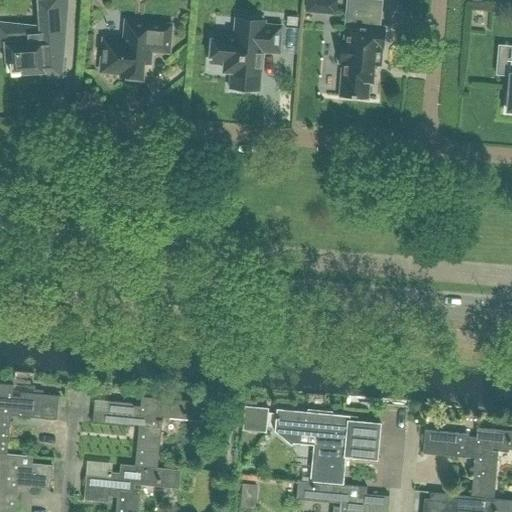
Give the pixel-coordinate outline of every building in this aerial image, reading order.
[(40,28),(0,24),(0,44),(10,46),(12,73),(43,71),(42,73),(59,74),(61,52),(63,52),(67,3),(43,1),(40,28)] [(237,38),(214,36),(211,61),(227,63),(226,71),(232,71),(230,89),(244,90),(245,88),(258,89),(262,51),(280,53),(282,27),(264,25),(264,22),(238,20),(237,38)] [(122,74),(121,78),(143,79),(145,63),(151,63),(152,51),(170,53),(172,25),(126,21),(124,41),(104,39),(101,72),(122,74)] [(342,43),(340,62),(344,63),(341,96),(368,98),(370,81),(373,82),(374,65),(381,66),(382,48),(384,48),(386,29),(347,25),(346,43),(342,43)] [(0,452),(8,453),(12,410),(20,411),(19,417),(58,420),(60,395),(22,392),(21,397),(13,396),(15,384),(0,383),(0,452)] [(140,423),(136,465),(159,467),(163,423),(163,420),(157,420),(157,416),(199,420),(199,421),(201,421),(202,402),(142,396),(141,406),(134,405),(134,403),(96,399),(93,423),(132,427),(132,423),(140,423)] [(268,428),(269,408),(246,406),(244,426),(268,428)] [(313,482),(344,484),(347,457),(379,460),(382,423),(350,420),(351,416),(277,409),(275,431),(277,432),(277,431),(292,444),(301,433),(317,434),(313,482)] [(423,454),(443,456),(468,458),(468,454),(475,454),(472,496),(494,498),(498,462),(499,452),(493,451),(493,448),(511,449),(511,430),(478,427),(477,437),(470,436),(470,434),(425,430),(423,454)] [(0,511),(18,511),(21,482),(28,483),(28,487),(51,489),(54,465),(32,463),(33,456),(8,453),(0,452),(0,471),(5,472),(5,475),(0,474),(0,511)] [(117,511),(140,511),(142,494),(143,488),(136,487),(136,484),(179,488),(179,489),(180,489),(182,469),(159,467),(136,465),(136,466),(122,464),(121,473),(113,472),(113,471),(110,470),(109,477),(87,475),(85,500),(110,502),(111,492),(119,493),(117,511)] [(388,511),(390,496),(368,494),(368,486),(344,484),(313,482),(299,480),(297,499),(341,503),(340,506),(334,506),(333,511),(388,511)] [(511,511),(511,499),(494,498),(472,496),(431,492),(431,499),(425,499),(423,511),(511,511)]
